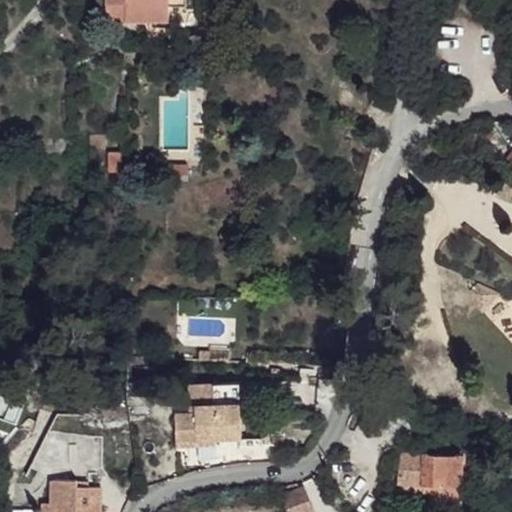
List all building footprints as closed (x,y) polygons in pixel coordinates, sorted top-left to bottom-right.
[(105,0),(106,2),(123,2),(123,22),(169,22),(169,7),(169,0),(105,0)] [(123,2),(106,2),(106,22),(123,22),(123,2)] [(122,152),(110,152),(109,172),(122,172),(122,152)] [(156,181),(180,181),(180,164),(156,164),(156,181)] [(188,164),(180,164),(180,181),(188,181),(188,164)] [(511,178),(506,176),(497,198),(511,203),(511,178)] [(478,283),(471,291),(483,312),(500,294),(478,283)] [(189,385),(189,405),(240,403),(239,383),(189,385)] [(416,402),(414,414),(444,417),(445,406),(416,402)] [(240,403),(189,405),(190,412),(176,412),(177,441),(242,438),(240,403)] [(461,506),(462,455),(401,453),(398,485),(437,486),(438,505),(461,506)] [(43,510),(43,511),(102,511),(103,487),(78,487),(78,481),(51,480),(50,504),(43,504),(43,510)] [(437,486),(398,485),(398,492),(431,493),(431,505),(438,505),(437,486)] [(314,511),(304,488),(286,495),(293,511),(314,511)]
